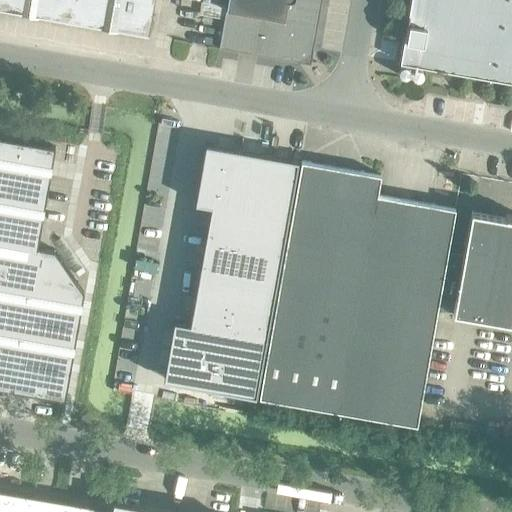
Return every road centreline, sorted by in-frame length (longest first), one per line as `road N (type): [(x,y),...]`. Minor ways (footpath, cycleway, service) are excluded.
road 1 (unclassified): [(455,511),(0,432)]
road 2 (unclassified): [(348,116),(0,55)]
road 3 (unknown): [(186,87),(132,414)]
road 4 (unclassified): [(511,143),(348,116)]
